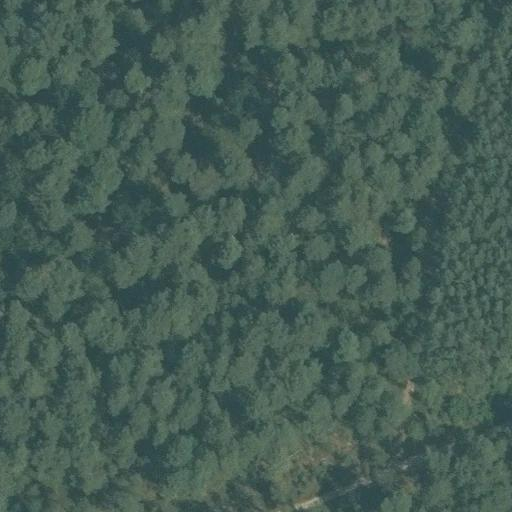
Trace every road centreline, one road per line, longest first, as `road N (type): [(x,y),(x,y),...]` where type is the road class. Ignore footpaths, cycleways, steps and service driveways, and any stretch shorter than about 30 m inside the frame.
road 1 (track): [(497,0),(387,481)]
road 2 (track): [(272,0),(482,58)]
road 3 (track): [(310,511),(511,432)]
